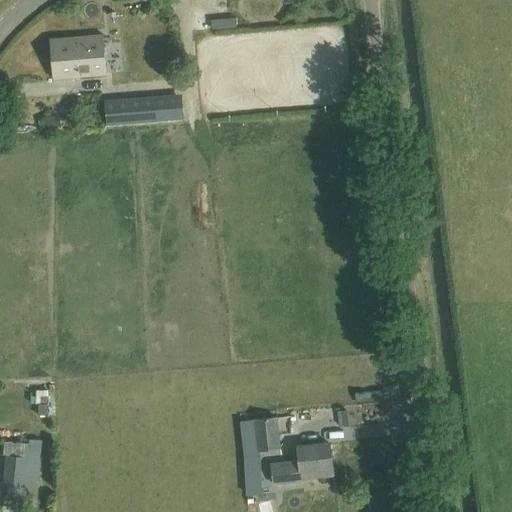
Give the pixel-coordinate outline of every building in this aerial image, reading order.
[(149,14),(130,16),(135,52),(155,49),(153,33),(160,32),(159,21),(150,22),(149,14)] [(105,73),(101,33),(51,38),(55,78),(105,73)] [(157,68),(153,50),(135,53),(138,71),(157,68)] [(181,99),(106,105),(107,124),(183,118),(181,99)] [(256,450),(281,448),(277,415),(241,421),(243,437),(254,435),(256,450)] [(28,456),(38,457),(40,436),(30,436),(28,456)] [(302,480),(302,477),(333,473),(329,441),(297,445),(299,459),(271,463),(274,483),(302,480)] [(7,484),(24,486),(25,486),(28,456),(5,454),(1,483),(7,484)] [(24,486),(7,484),(5,496),(23,498),(24,486)]
